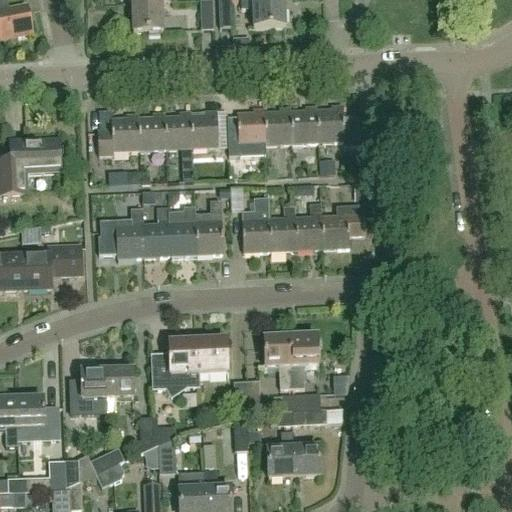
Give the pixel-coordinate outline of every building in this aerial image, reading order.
[(132,0),(132,7),(133,9),(162,8),(162,6),(170,6),(170,0),(132,0)] [(241,14),(252,14),(253,33),(285,31),(284,1),(252,2),(240,2),(241,14)] [(232,33),(231,3),(218,3),(219,33),(232,33)] [(0,15),(9,13),(7,4),(0,5),(0,15)] [(203,35),(215,34),(213,4),(201,4),(203,35)] [(160,36),(163,36),(162,8),(133,9),(133,37),(148,37),(148,41),(160,40),(160,36)] [(165,28),(194,28),(194,8),(165,8),(165,28)] [(32,38),(27,10),(9,13),(0,15),(0,38),(1,44),(32,38)] [(359,122),(344,123),(344,111),(332,111),(332,115),(318,116),(318,148),(343,147),(343,153),(360,152),(359,122)] [(306,116),(291,117),(292,149),(318,148),(318,116),(317,112),(306,112),(306,116)] [(280,118),(265,118),(266,151),(292,149),(291,117),(291,113),(279,114),(280,118)] [(266,151),(265,118),(265,114),(253,115),(253,119),(237,119),(239,162),(266,161),(266,151)] [(219,153),(217,116),(206,117),(206,121),(191,121),(192,154),(219,153)] [(180,122),(165,123),(165,155),(181,154),(182,171),(192,171),(192,154),(191,121),(191,117),(180,118),(180,122)] [(154,123),(139,124),(139,156),(165,155),(165,123),(165,119),(153,119),(154,123)] [(139,156),(139,124),(139,120),(127,120),(127,124),(111,125),(111,135),(97,136),(98,161),(114,160),(113,157),(139,156)] [(61,176),(59,145),(11,148),(12,166),(0,166),(0,202),(28,200),(27,178),(61,176)] [(334,164),(319,164),(320,180),(335,179),(334,164)] [(138,173),(126,174),(126,188),(138,187),(138,173)] [(367,188),(354,189),(355,206),(368,205),(367,188)] [(228,193),(218,194),(218,203),(229,202),(228,193)] [(178,195),(168,195),(168,207),(175,207),(179,202),(178,195)] [(270,257),(268,225),(269,225),(268,204),(253,204),(254,217),(241,217),(243,258),(270,257)] [(197,260),(224,259),(222,206),(209,207),(210,219),(195,220),(197,260)] [(310,223),(295,224),(296,256),(322,255),(321,221),(320,209),(309,210),(310,223)] [(169,218),(169,212),(157,212),(158,229),(143,230),(144,262),(170,261),(169,218)] [(270,257),(296,256),(295,224),(295,212),(283,212),(284,224),(269,225),(268,225),(270,257)] [(184,217),(169,218),(170,261),(197,260),(195,220),(195,213),(184,213),(184,217)] [(144,262),(143,230),(142,214),(130,215),(131,231),(117,231),(117,228),(101,228),(101,226),(100,227),(101,243),(98,243),(99,260),(117,259),(117,263),(144,262)] [(349,242),(363,242),(363,215),(335,216),(336,221),(321,221),(322,255),(349,254),(349,242)] [(82,280),(80,250),(48,251),(48,261),(0,263),(0,294),(51,293),(50,281),(82,280)] [(317,341),(289,342),(292,395),(304,394),(303,377),(303,371),(318,371),(317,353),(320,353),(319,344),(317,344),(317,341)] [(292,395),(289,342),(264,343),(265,373),(279,373),(280,395),(292,395)] [(227,377),(225,345),(197,346),(199,378),(227,377)] [(169,347),(170,359),(150,360),(151,396),(165,395),(171,404),(187,393),(199,392),(199,378),(197,346),(169,347)] [(107,418),(106,375),(80,376),(81,385),(69,385),(70,419),(107,418)] [(133,403),(132,375),(106,375),(107,418),(116,418),(116,403),(118,403),(118,407),(131,407),(131,403),(133,403)] [(248,423),(246,386),(233,387),(234,408),(237,408),(238,425),(246,423),(248,423)] [(262,418),(260,386),(246,386),(248,423),(251,422),(250,421),(262,418)] [(320,415),(319,399),(292,400),(292,417),(320,415)] [(292,417),(292,400),(281,401),(282,417),(291,417),(292,417)] [(58,414),(43,414),(43,403),(16,404),(17,440),(17,447),(59,445),(58,414)] [(17,440),(16,404),(0,404),(0,436),(5,437),(5,441),(17,440)] [(342,414),(320,415),(292,417),(291,417),(292,430),(343,428),(342,414)] [(292,430),(291,417),(282,417),(277,417),(278,431),(292,430)] [(158,450),(157,433),(157,423),(139,423),(140,459),(143,458),(158,451),(158,450)] [(246,423),(238,425),(233,427),(234,458),(247,457),(246,423)] [(200,437),(189,438),(189,446),(201,446),(200,437)] [(294,482),(292,454),(292,437),(280,438),(281,454),(266,455),(268,483),(294,482)] [(176,480),(175,443),(175,442),(158,450),(158,451),(159,473),(159,480),(176,480)] [(230,511),(230,493),(216,493),(215,474),(214,474),(213,450),(203,451),(204,475),(203,475),(204,477),(205,511),(230,511)] [(159,473),(158,451),(143,458),(146,464),(146,471),(151,474),(159,473)] [(320,480),(319,452),(292,454),(294,482),(320,480)] [(124,466),(118,453),(108,458),(114,471),(119,468),(124,466)] [(114,471),(108,458),(103,461),(99,454),(87,460),(87,461),(95,479),(96,479),(107,474),(114,471)] [(224,485),(243,485),(244,463),(225,462),(224,485)] [(79,487),(78,466),(64,467),(65,494),(69,492),(79,487)] [(123,478),(119,468),(114,471),(107,474),(113,488),(121,484),(123,478)] [(113,488),(107,474),(96,479),(95,479),(102,493),(113,488)] [(178,511),(205,511),(204,477),(177,478),(178,511)] [(50,497),(49,483),(19,484),(19,498),(25,498),(48,497),(50,497)] [(19,498),(19,484),(8,485),(8,499),(13,498),(19,498)] [(69,511),(81,511),(81,486),(79,487),(69,492),(69,496),(69,511)] [(143,489),(143,511),(161,511),(161,489),(143,489)] [(69,511),(69,496),(52,497),(52,511),(69,511)] [(37,499),(48,498),(48,497),(25,498),(26,509),(30,509),(37,499)] [(8,499),(0,498),(0,511),(13,511),(13,498),(8,499)] [(25,511),(26,509),(25,498),(19,498),(13,498),(13,511),(25,511)]
